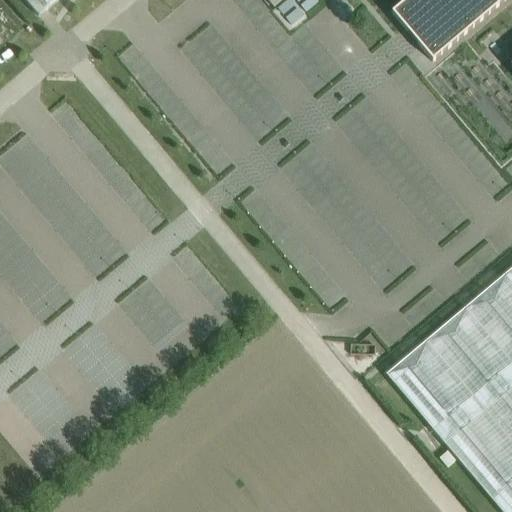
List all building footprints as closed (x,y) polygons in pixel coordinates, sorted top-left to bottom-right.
[(24,0),(38,16),(56,0),(24,0)] [(511,0),(407,0),(391,14),(432,62),(505,0),(511,0)] [(157,270),(178,255),(155,222),(134,237),(157,270)] [(103,276),(137,308),(156,341),(173,357),(187,348),(196,339),(190,328),(165,304),(142,266),(124,249),(107,259),(98,268),(103,276)] [(511,511),(511,269),(386,376),(501,511),(511,511)] [(61,301),(145,379),(161,363),(116,321),(121,316),(82,279),(61,301)] [(176,288),(205,330),(227,314),(207,286),(197,293),(188,280),(176,288)] [(60,302),(35,320),(101,414),(126,396),(60,302)] [(74,438),(95,421),(21,333),(1,349),(74,438)] [(44,464),(59,452),(0,373),(0,403),(7,399),(12,406),(15,405),(31,426),(22,433),(31,445),(30,446),(44,464)]
